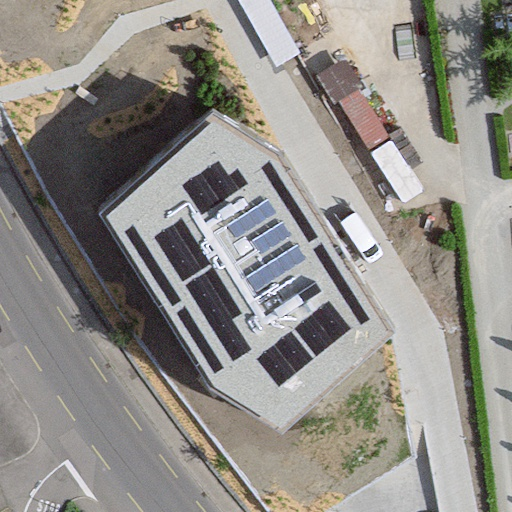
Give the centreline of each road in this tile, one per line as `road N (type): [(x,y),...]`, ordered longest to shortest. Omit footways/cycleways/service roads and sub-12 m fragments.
road 1 (tertiary): [(90,396),(0,259)]
road 2 (tertiary): [(174,511),(90,396)]
road 3 (residential): [(90,396),(25,464),(36,511)]
